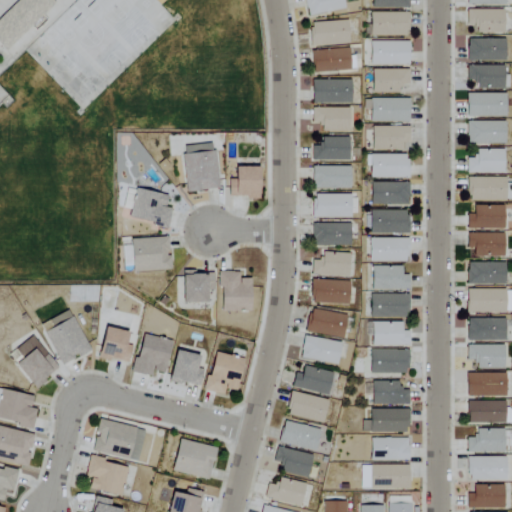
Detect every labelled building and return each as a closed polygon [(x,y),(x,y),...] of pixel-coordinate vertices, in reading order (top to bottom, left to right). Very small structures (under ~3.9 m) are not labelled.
[(0,14),(14,0),(52,0),(53,1),(4,49),(0,44),(0,14)] [(303,0),(306,15),(343,10),(341,0),(303,0)] [(408,8),(407,0),(370,0),(371,8),(408,8)] [(501,11),(468,10),(467,33),(501,34),(501,11)] [(369,36),(407,36),(406,12),(369,13),(369,36)] [(309,45),(347,44),(346,21),(308,22),(309,45)] [(503,40),(466,39),(465,61),(502,62),(503,40)] [(368,65),(407,65),(408,42),(369,41),(368,65)] [(311,72),(348,71),(348,49),(310,50),(311,72)] [(501,66),(465,66),(465,80),(474,80),(474,89),(502,89),(501,66)] [(408,70),(371,69),(370,93),(398,93),(398,84),(408,84),(408,70)] [(310,80),(310,104),(349,104),(349,80),(310,80)] [(504,94),(465,95),(465,117),(504,117),(504,94)] [(408,99),(369,98),(369,121),(407,122),(408,99)] [(310,124),(321,124),(321,132),(347,133),(347,109),(311,108),(310,124)] [(503,122),(466,122),(466,144),(503,144),(503,122)] [(370,150),(407,151),(407,127),(371,126),(370,150)] [(310,146),(310,160),(346,161),(347,138),(319,137),(319,146),(310,146)] [(180,147),(186,193),(217,189),(211,143),(180,147)] [(502,150),(475,150),(475,159),(466,158),(465,173),(502,174),(502,150)] [(407,155),(367,155),(367,178),(407,178),(407,155)] [(311,166),(310,189),(348,189),(349,167),(311,166)] [(256,167),(232,168),(232,179),(227,179),(227,198),(257,197),(256,167)] [(504,178),(465,178),(465,201),(503,201),(504,178)] [(408,183),(369,182),(369,204),(407,206),(408,183)] [(127,220),(166,226),(169,209),(164,208),(166,195),(132,190),(127,220)] [(311,218),(348,219),(349,195),(312,194),(311,218)] [(501,229),(502,206),(471,205),(471,214),(465,214),(465,229),(501,229)] [(407,211),(368,211),(368,234),(406,234),(407,211)] [(348,223),(310,225),(311,247),(348,246),(348,223)] [(502,257),(501,233),(465,235),(466,258),(502,257)] [(129,239),(130,272),(169,271),(167,238),(129,239)] [(407,239),(368,239),(368,262),(407,263),(407,239)] [(311,276),(347,277),(347,254),(320,253),(320,261),(311,260),(311,276)] [(503,263),(465,263),(465,285),(503,285),(503,263)] [(370,291),(407,290),(407,276),(401,276),(401,267),(370,267),(370,291)] [(212,273),(180,273),(180,303),(206,304),(206,292),(212,292),(212,273)] [(249,312),(249,280),(238,279),(238,273),(218,273),(218,312),(249,312)] [(346,305),(347,282),(310,280),(309,303),(346,305)] [(465,313),(510,313),(509,290),(465,290),(465,313)] [(406,295),(368,295),(368,318),(406,318),(406,295)] [(303,331),(340,339),(345,316),(308,308),(303,331)] [(88,352),(68,311),(39,325),(58,366),(88,352)] [(502,341),(503,319),(465,318),(465,341),(502,341)] [(401,322),(370,323),(370,347),(407,346),(407,331),(401,332),(401,322)] [(127,363),(130,347),(123,345),(125,333),(102,328),(96,356),(127,363)] [(170,341),(140,334),(131,373),(149,377),(151,372),(162,374),(170,341)] [(339,343),(302,336),(298,359),(336,365),(339,343)] [(13,365),(34,388),(57,368),(30,337),(14,350),(21,358),(13,365)] [(501,345),(465,346),(465,361),(475,361),(475,369),(502,369),(501,345)] [(368,374),(406,375),(406,351),(369,350),(368,374)] [(197,387),(201,371),(194,369),(197,356),(173,351),(167,381),(197,387)] [(203,392),(222,395),(223,390),(234,392),(241,359),(211,353),(203,392)] [(290,386),(325,396),(331,374),(302,366),(300,375),(293,373),(290,386)] [(503,397),(503,374),(465,373),(465,396),(503,397)] [(407,405),(408,390),(398,390),(398,382),(370,382),(370,405),(407,405)] [(0,420),(30,430),(36,411),(28,408),(31,399),(0,389),(0,420)] [(321,423),(326,400),(290,392),(284,415),(321,423)] [(503,401),(465,402),(465,424),(503,423),(503,401)] [(407,410),(368,410),(368,423),(360,423),(360,432),(406,433),(407,410)] [(143,430),(96,421),(90,453),(137,461),(143,430)] [(313,451),(318,430),(282,421),(277,442),(313,451)] [(0,460),(26,466),(32,435),(0,428),(0,460)] [(501,429),(473,430),(473,438),(465,438),(465,453),(501,453),(501,429)] [(407,439),(369,439),(369,461),(407,461),(407,439)] [(170,473),(208,479),(213,447),(176,441),(170,473)] [(272,461),(280,464),(278,471),(305,479),(311,456),(276,447),(272,461)] [(504,458),(466,457),(465,480),(503,481),(504,458)] [(83,476),(89,478),(86,489),(118,497),(126,468),(88,458),(83,476)] [(407,489),(408,466),(368,465),(368,488),(407,489)] [(15,472),(0,469),(0,500),(2,500),(3,491),(12,492),(15,472)] [(263,500),(299,506),(303,483),(277,478),(276,486),(266,484),(263,500)] [(502,486),(471,485),(471,494),(465,494),(465,508),(501,509),(502,486)] [(183,497),(169,494),(165,511),(197,511),(201,493),(185,489),(183,497)] [(110,501),(92,497),(88,511),(118,511),(119,511),(108,508),(110,501)] [(344,511),(344,503),(322,502),(321,511),(344,511)]
